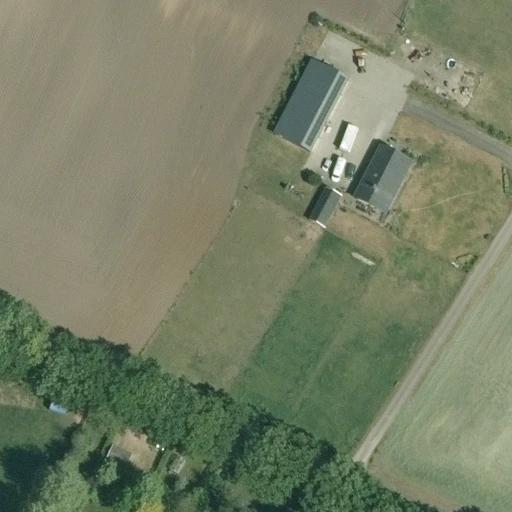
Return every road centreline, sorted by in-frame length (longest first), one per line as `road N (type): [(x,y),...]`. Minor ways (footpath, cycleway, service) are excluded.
road 1 (tertiary): [(404,511),(0,327)]
road 2 (track): [(340,480),(511,225)]
